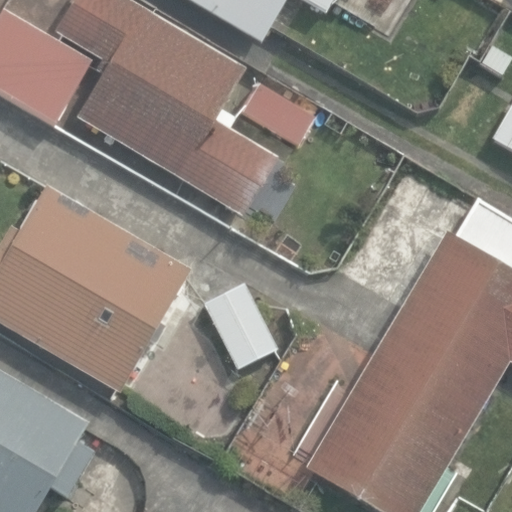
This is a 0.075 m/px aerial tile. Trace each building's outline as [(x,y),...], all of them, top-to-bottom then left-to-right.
[(77,120),(244,220),(279,162),(231,132),(237,122),(223,114),(248,73),(125,0),(78,0),(57,35),(104,63),(98,73),(103,76),(77,120)] [(184,0),(264,48),(293,0),(305,0),(328,13),(335,0),(343,0),(346,1),(346,0),(184,0)] [(0,20),(0,93),(58,127),(95,64),(5,12),(0,20)] [(501,80),(511,59),(490,48),(479,68),(501,80)] [(242,112),(302,149),(319,121),(259,84),(242,112)] [(511,108),(495,139),(511,149),(511,108)] [(0,248),(0,322),(121,392),(191,271),(47,188),(21,233),(12,228),(0,248)] [(511,216),(473,192),(449,232),(440,226),(301,469),(314,477),(296,506),(305,511),(341,511),(352,494),(381,511),(413,511),(508,358),(511,360),(511,216)] [(207,303),(240,368),(276,350),(244,285),(207,303)] [(260,393),(272,369),(260,363),(248,386),(260,393)] [(0,511),(37,511),(52,488),(67,497),(94,452),(79,443),(90,425),(0,371),(0,511)]
